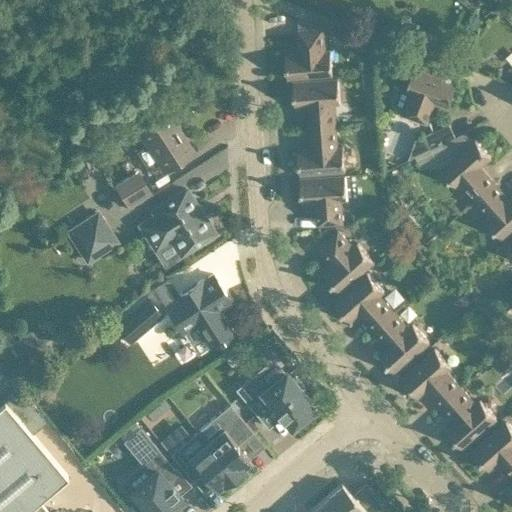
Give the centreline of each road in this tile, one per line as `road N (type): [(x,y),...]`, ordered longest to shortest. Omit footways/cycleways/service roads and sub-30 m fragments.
road 1 (residential): [(368,407),(295,319),(264,265),(242,0)]
road 2 (residential): [(245,511),(368,407)]
road 3 (residential): [(459,511),(368,407)]
